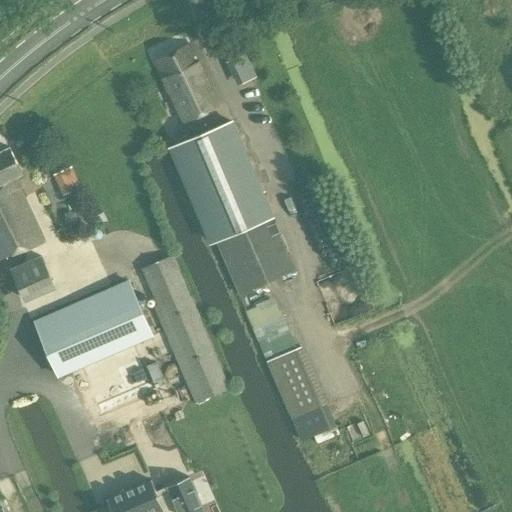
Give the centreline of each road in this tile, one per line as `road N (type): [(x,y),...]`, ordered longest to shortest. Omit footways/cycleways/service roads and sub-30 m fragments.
road 1 (track): [(455,511),(421,441),(376,426),(193,0)]
road 2 (primary): [(0,78),(104,0)]
